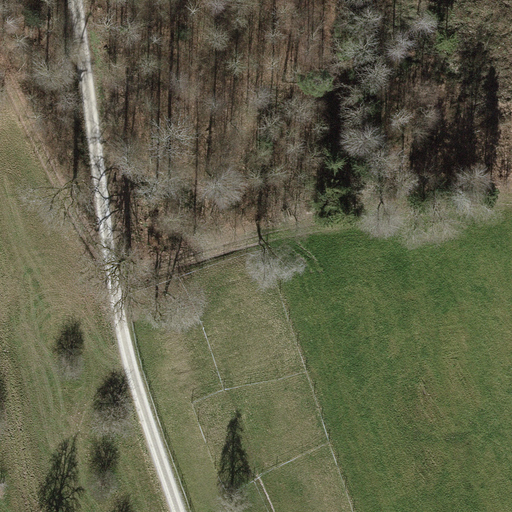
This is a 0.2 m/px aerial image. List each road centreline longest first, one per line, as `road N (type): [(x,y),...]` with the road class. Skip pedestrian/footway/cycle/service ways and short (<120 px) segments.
road 1 (track): [(171,511),(114,290),(72,0)]
road 2 (track): [(114,290),(200,253),(346,220),(464,206),(511,209)]
